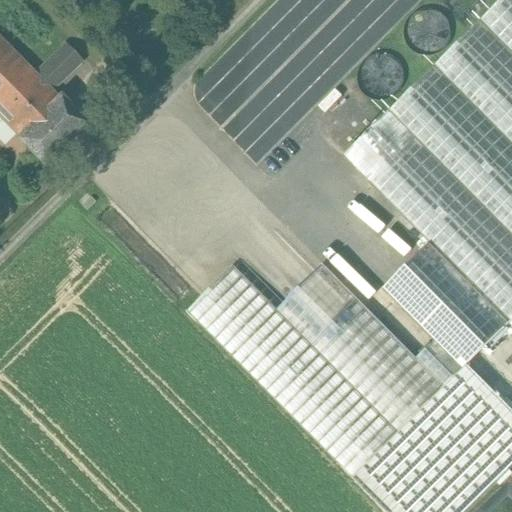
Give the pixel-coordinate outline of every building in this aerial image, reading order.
[(417,359),(356,299),(310,345),(233,267),(187,313),(385,511),(466,511),(511,467),(511,410),(467,365),(511,319),(511,0),(501,0),(343,157),(440,254),(413,282),(402,271),(383,290),(435,341),(417,359)] [(201,110),(258,163),(315,102),(315,82),(321,75),(314,69),(302,69),(288,84),(271,85),(268,8),(247,30),(245,30),(192,86),(200,94),(201,110)] [(63,45),(31,76),(49,94),(80,63),(63,45)] [(2,46),(0,47),(0,107),(31,76),(2,46)] [(31,76),(0,107),(0,116),(18,134),(54,98),(49,94),(31,76)] [(18,134),(14,138),(43,167),(87,123),(58,94),(54,98),(18,134)]
